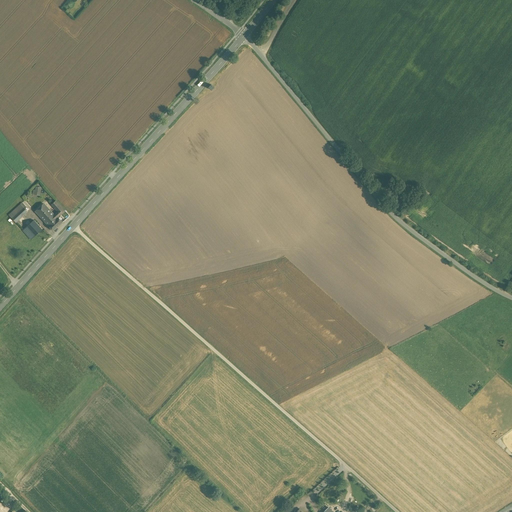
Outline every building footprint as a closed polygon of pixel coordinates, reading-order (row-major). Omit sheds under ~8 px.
[(54,214),(48,208),(41,215),(49,225),(58,217),(58,218),(65,211),(56,201),(52,205),(57,211),(54,214)] [(41,215),(48,208),(43,202),(36,209),(41,215)] [(23,207),(12,218),(16,222),(28,211),(23,207)] [(49,225),(53,230),(62,222),(58,218),(58,217),(49,225)] [(34,220),(23,230),(31,239),(42,229),(34,220)]
